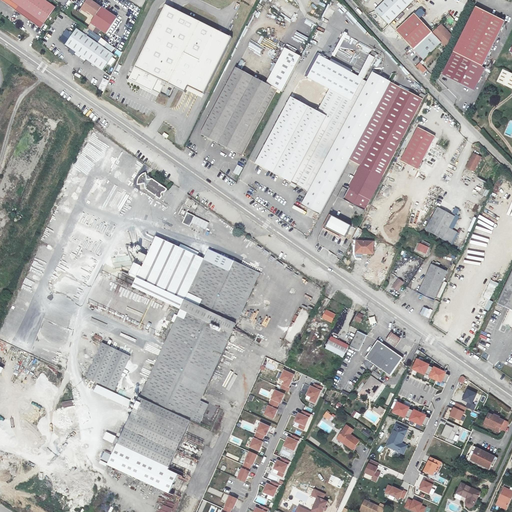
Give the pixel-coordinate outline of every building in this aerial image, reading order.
[(1,0),(40,27),(55,7),(44,0),(1,0)] [(118,18),(92,0),(88,0),(81,10),(86,14),(89,12),(96,17),(90,24),(106,36),(118,18)] [(384,0),(374,10),(388,24),(411,0),(384,0)] [(202,101),(233,38),(167,5),(129,80),(167,99),(172,86),(202,101)] [(505,21),(476,6),(454,51),(482,65),(505,21)] [(415,14),(419,18),(425,13),(420,8),(415,14)] [(423,59),(441,43),(446,48),(453,36),(441,24),(432,32),(419,18),(415,14),(414,13),(396,30),(423,59)] [(456,16),(452,19),(450,17),(447,20),(452,25),(458,19),(456,16)] [(304,37),(309,26),(298,21),(293,32),(304,37)] [(66,45),(103,71),(115,56),(78,29),(66,45)] [(277,91),(282,94),(301,58),(286,50),(267,86),(237,70),(201,136),(242,158),(277,91)] [(304,190),(307,193),(366,82),(363,79),(377,54),(372,51),(359,76),(321,55),(308,78),(300,74),(288,97),(282,94),(248,160),(297,187),(297,186),(304,190)] [(482,65),(454,51),(442,74),(474,90),(485,68),(482,65)] [(416,67),(422,74),(427,70),(420,63),(416,67)] [(511,87),(511,74),(503,70),(497,81),(511,88),(511,87)] [(372,72),(366,82),(307,193),(301,204),(320,214),(349,159),(391,82),(372,72)] [(98,89),(104,92),(109,81),(103,78),(98,89)] [(360,165),(402,88),(391,82),(349,159),(360,165)] [(423,99),(402,88),(360,165),(342,199),(363,211),(423,99)] [(418,170),(437,137),(420,128),(402,161),(418,170)] [(484,157),(476,153),(468,167),(476,171),(484,157)] [(233,173),(239,176),(243,168),(237,165),(233,173)] [(160,200),(167,189),(143,172),(133,185),(151,197),(153,195),(160,200)] [(456,217),(438,207),(426,230),(453,244),(460,230),(450,226),(456,217)] [(307,209),(305,215),(312,218),(315,212),(307,209)] [(186,220),(184,225),(192,229),(194,224),(207,231),(211,225),(198,217),(199,215),(190,210),(185,219),(186,220)] [(344,237),(350,225),(329,215),(323,227),(344,237)] [(363,230),(358,228),(353,239),(357,241),(363,230)] [(421,238),(418,243),(427,247),(429,243),(421,238)] [(140,484),(169,498),(179,479),(164,472),(188,422),(197,427),(206,408),(197,403),(258,276),(207,251),(201,263),(155,239),(131,288),(178,311),(113,446),(114,447),(104,467),(130,479),(140,484)] [(371,255),(372,244),(356,243),(355,254),(355,259),(362,260),(362,255),(371,255)] [(424,253),(427,247),(418,243),(416,248),(424,253)] [(136,258),(143,261),(146,255),(138,252),(136,258)] [(384,252),(376,266),(383,270),(391,256),(384,252)] [(129,262),(129,257),(113,257),(113,267),(126,266),(126,262),(129,262)] [(446,272),(431,265),(418,292),(432,300),(446,272)] [(511,276),(500,304),(511,309),(505,323),(511,326),(511,276)] [(405,285),(399,279),(392,288),(398,293),(405,285)] [(495,301),(502,285),(490,279),(483,295),(495,301)] [(432,320),(435,313),(425,307),(422,315),(432,320)] [(324,317),(334,323),(338,315),(329,309),(324,317)] [(361,324),(366,312),(362,310),(360,314),(359,313),(354,320),(361,324)] [(377,323),(375,317),(369,318),(369,320),(366,321),(366,324),(370,323),(370,325),(377,323)] [(367,336),(358,331),(350,346),(360,351),(367,336)] [(402,340),(392,333),(387,342),(396,349),(402,340)] [(328,344),(329,344),(345,352),(349,346),(331,337),(328,344)] [(389,374),(399,360),(400,359),(378,342),(367,357),(383,370),(389,374)] [(101,343),(84,377),(112,391),(129,357),(101,343)] [(345,352),(329,344),(326,349),(342,358),(345,352)] [(430,364),(416,358),(411,369),(424,376),(430,364)] [(446,372),(433,365),(428,377),(441,383),(446,372)] [(295,375),(284,370),(279,380),(284,382),(282,386),(289,389),(295,375)] [(378,379),(381,375),(374,370),(373,372),(371,374),(378,379)] [(362,388),(372,395),(381,384),(371,376),(362,388)] [(94,384),(90,391),(125,409),(129,401),(94,384)] [(322,391),(310,386),(306,395),(311,398),(309,401),(316,404),(322,391)] [(477,393),(466,388),(461,400),(467,402),(465,407),(467,407),(473,410),(476,405),(472,403),(477,393)] [(285,395),(275,390),(271,400),(281,405),(285,395)] [(410,407),(397,401),(392,412),(404,418),(410,407)] [(465,407),(456,402),(454,407),(453,406),(449,416),(460,421),(467,407),(465,407)] [(278,410),(268,406),(264,415),(274,420),(278,410)] [(374,408),(372,411),(381,417),(385,411),(380,407),(378,410),(374,408)] [(426,415),(413,409),(408,420),(421,426),(426,415)] [(354,410),(351,416),(358,419),(361,414),(354,410)] [(309,418),(298,413),(294,422),(305,427),(309,418)] [(501,426),(500,431),(504,433),(509,424),(501,420),(502,418),(498,417),(497,418),(489,414),(485,423),(495,428),(497,424),(501,426)] [(459,426),(447,420),(441,435),(453,441),(459,426)] [(270,427),(261,423),(256,432),(266,437),(270,427)] [(498,433),(500,431),(501,426),(497,424),(495,428),(485,423),(483,427),(498,433)] [(346,426),(343,430),(337,439),(352,449),(358,440),(350,434),(353,430),(346,426)] [(397,426),(387,447),(403,455),(407,448),(401,445),(408,431),(397,426)] [(364,428),(361,432),(369,437),(371,433),(364,428)] [(299,442),(288,437),(283,447),(294,452),(299,442)] [(264,443),(253,438),(249,448),(259,453),(264,443)] [(476,450),(470,461),(488,470),(494,458),(476,450)] [(258,456),(249,452),(244,462),(253,466),(258,456)] [(442,463),(430,457),(423,472),(433,477),(435,472),(438,473),(442,463)] [(288,465),(277,460),(273,469),(284,474),(288,465)] [(379,464),(370,460),(364,473),(373,477),(371,480),(376,483),(381,473),(377,471),(379,464)] [(250,472),(241,468),(237,479),(245,483),(250,472)] [(434,485),(423,480),(418,490),(429,495),(434,485)] [(278,489),(266,483),(262,493),(274,498),(278,489)] [(403,492),(388,485),(384,494),(399,500),(400,498),(404,500),(407,492),(404,490),(403,492)] [(462,495),(461,497),(467,500),(466,504),(466,506),(466,507),(467,507),(468,508),(469,508),(471,508),(472,508),(474,507),(479,496),(473,493),(475,491),(461,485),(457,492),(462,495)] [(511,499),(511,491),(505,489),(498,506),(507,510),(511,499)] [(317,497),(322,499),(325,494),(314,490),(312,495),(317,498),(317,497)] [(433,501),(439,504),(442,496),(436,493),(433,501)] [(238,500),(230,496),(225,506),(233,510),(238,500)] [(317,498),(311,510),(299,505),(296,511),(323,511),(328,502),(322,499),(317,497),(317,498)] [(413,501),(408,499),(404,508),(412,511),(424,511),(427,508),(422,506),(423,504),(413,500),(413,501)] [(360,511),(382,511),(383,510),(365,502),(360,511)]
